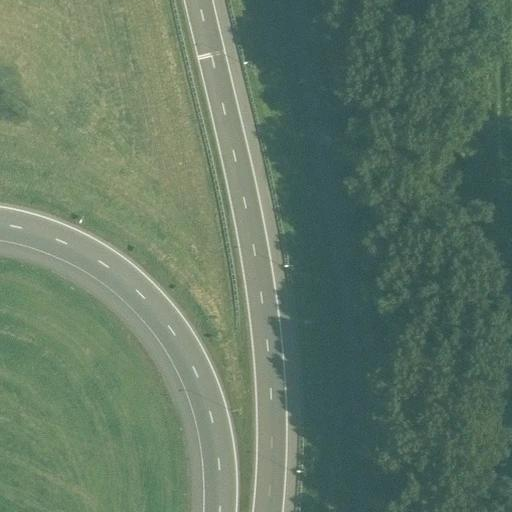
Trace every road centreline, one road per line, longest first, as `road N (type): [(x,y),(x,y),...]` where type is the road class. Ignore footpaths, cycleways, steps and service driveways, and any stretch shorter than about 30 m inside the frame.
road 1 (motorway): [(268,511),(272,425),(262,309),(199,0)]
road 2 (motorway): [(0,223),(80,251),(137,292),(176,339),(208,412),(218,511)]
